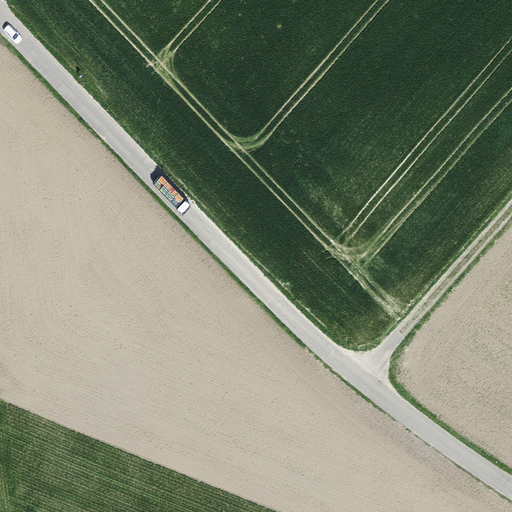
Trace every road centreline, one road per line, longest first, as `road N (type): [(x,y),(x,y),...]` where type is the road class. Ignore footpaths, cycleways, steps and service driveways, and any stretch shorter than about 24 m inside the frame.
road 1 (unclassified): [(511,486),(355,376),(0,21)]
road 2 (track): [(355,376),(511,207)]
